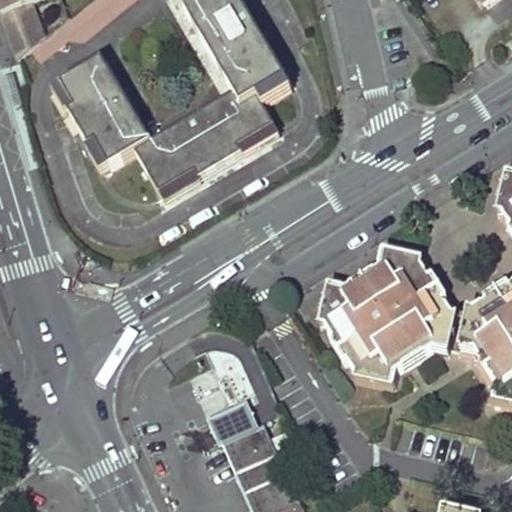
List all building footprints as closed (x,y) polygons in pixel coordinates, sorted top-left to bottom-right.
[(0,0),(0,8),(19,62),(44,43),(32,8),(52,0),(0,0)] [(133,0),(107,0),(38,57),(43,66),(67,47),(82,43),(133,0)] [(182,0),(249,120),(295,94),(242,0),(182,0)] [(402,0),(441,58),(451,52),(417,0),(402,0)] [(107,63),(55,92),(107,184),(142,164),(168,209),(284,144),(266,112),(250,121),(237,98),(153,145),(107,63)] [(331,294),(322,333),(329,335),(335,347),(339,345),(353,368),(350,369),(358,382),(357,389),(397,397),(400,380),(407,376),(402,368),(422,356),(426,364),(435,358),(450,362),(451,355),(480,361),(484,367),(493,362),(505,381),(496,386),(501,395),(497,409),(511,412),(511,178),(503,218),(510,219),(511,222),(511,301),(504,306),(493,313),(492,311),(478,319),(471,317),(469,325),(452,321),(445,309),(441,311),(426,289),(431,286),(423,273),(424,267),(384,258),(381,275),(374,280),(380,290),(370,296),(360,302),(354,293),(347,297),(331,294)] [(374,280),(354,293),(360,302),(370,296),(380,290),(374,280)] [(449,306),(435,284),(431,286),(426,289),(441,311),(445,309),(449,306)] [(511,292),(511,293),(489,307),(492,311),(493,313),(504,306),(511,301),(511,292)] [(335,347),(331,350),(345,372),(350,369),(353,368),(339,345),(335,347)] [(402,368),(407,376),(416,370),(426,364),(422,356),(402,368)] [(493,362),(484,367),(496,386),(505,381),(493,362)] [(227,446),(267,430),(260,414),(255,403),(216,420),(221,431),(227,446)] [(302,511),(267,430),(227,446),(255,511),(302,511)]
